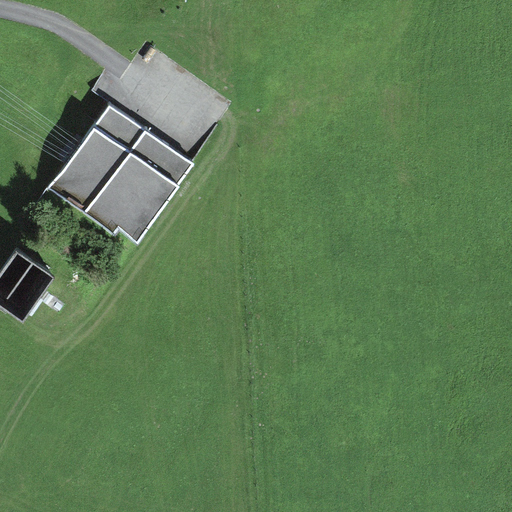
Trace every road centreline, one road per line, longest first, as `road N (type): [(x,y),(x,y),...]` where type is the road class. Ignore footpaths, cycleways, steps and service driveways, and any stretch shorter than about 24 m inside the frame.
road 1 (motorway): [(460,511),(0,178)]
road 2 (motorway): [(0,361),(214,511)]
